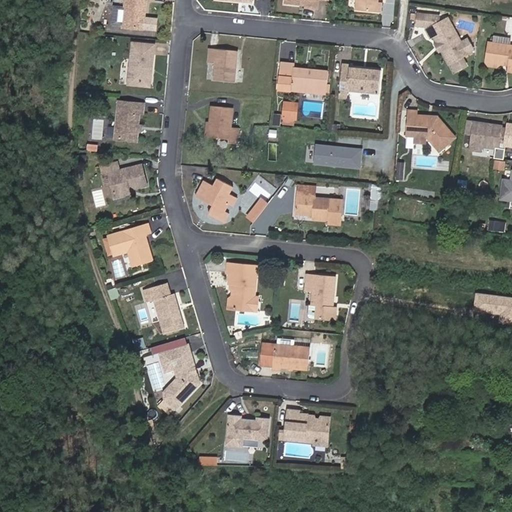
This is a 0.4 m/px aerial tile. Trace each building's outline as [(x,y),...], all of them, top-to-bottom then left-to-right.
[(139,14),(143,14),(144,0),(122,0),(122,7),(111,6),(109,24),(120,25),(120,27),(141,29),(142,19),(138,18),(139,14)] [(320,0),(326,1),(326,0),(290,0),(290,3),(303,5),(303,7),(315,8),(316,0),(320,0)] [(375,2),(374,0),(353,0),(352,10),(378,13),(380,2),(375,2)] [(458,56),(464,53),(444,17),(436,22),(432,15),(412,12),(411,25),(420,26),(427,37),(430,35),(446,63),(447,62),(452,71),(463,65),(458,56)] [(507,60),(506,65),(505,71),(511,72),(511,44),(486,41),(483,61),(488,62),(493,63),(497,64),(498,58),(507,60)] [(130,43),(126,82),(144,84),(146,69),(150,70),(152,45),(130,43)] [(234,83),(237,51),(208,48),(206,62),(214,63),(212,80),(234,83)] [(350,76),(351,66),(351,63),(343,63),(341,76),(350,76)] [(303,73),(303,69),(293,68),(293,65),(285,64),(283,79),(291,80),(290,91),(325,95),(327,72),(309,70),(308,74),(303,73)] [(382,69),(368,68),(368,71),(360,70),(360,67),(351,66),(350,76),(341,76),(340,90),(349,90),(379,93),(382,69)] [(144,84),(126,82),(126,85),(148,87),(150,70),(146,69),(144,84)] [(136,130),(137,124),(138,113),(141,113),(143,103),(117,100),(113,138),(135,140),(136,130)] [(273,123),(295,125),(297,101),(281,100),(280,116),(273,115),(273,123)] [(210,122),(208,139),(228,141),(228,145),(237,147),(239,129),(230,128),(232,109),(211,107),(210,122)] [(424,132),(428,138),(440,152),(456,138),(439,117),(418,115),(418,111),(409,111),(407,136),(419,137),(424,132)] [(104,139),(111,139),(113,121),(105,120),(104,139)] [(472,136),(474,123),(467,122),(466,135),(472,136)] [(501,140),(507,141),(508,131),(502,130),(503,127),(474,123),(472,136),(469,153),(481,154),(482,149),(500,151),(500,147),(501,140)] [(360,167),(361,150),(317,146),(315,163),(360,167)] [(503,169),(504,161),(494,160),(493,168),(503,169)] [(404,179),(405,162),(396,161),(394,179),(404,179)] [(126,190),(144,185),(140,165),(116,170),(114,162),(98,165),(101,175),(106,173),(112,197),(127,193),(126,190)] [(511,173),(511,183),(503,182),(500,200),(511,202),(511,173)] [(228,204),(233,195),(230,193),(233,187),(216,178),(213,185),(204,180),(194,197),(211,206),(207,214),(223,222),(228,214),(224,211),(228,204)] [(304,186),(303,193),(320,195),(321,188),(304,186)] [(316,219),(333,220),(335,199),(320,197),(320,195),(303,193),(301,193),(299,213),(316,215),(316,219)] [(237,198),(233,195),(228,204),(232,207),(237,198)] [(255,208),(261,213),(269,202),(263,198),(255,208)] [(250,214),(257,219),(261,213),(255,208),(250,214)] [(504,231),(505,221),(489,219),(488,229),(504,231)] [(151,260),(148,245),(142,243),(141,240),(145,234),(149,233),(146,224),(107,235),(113,256),(127,252),(132,254),(135,265),(151,260)] [(131,266),(135,265),(132,254),(127,252),(131,266)] [(251,296),(254,296),(257,264),(228,261),(227,272),(229,272),(228,282),(229,282),(236,283),(236,289),(232,288),(229,305),(250,308),(251,296)] [(334,306),(336,277),(307,274),(305,290),(313,291),(311,304),(309,304),(308,315),(309,317),(315,318),(336,320),(337,306),(334,306)] [(174,305),(177,304),(174,291),(169,292),(166,281),(142,288),(145,299),(153,297),(163,332),(183,326),(178,308),(175,309),(174,305)] [(156,345),(158,352),(187,344),(185,336),(156,345)] [(305,371),(308,348),(291,346),(292,340),(276,338),(275,345),(260,343),(257,366),(269,367),(269,370),(279,370),(279,368),(305,371)] [(171,363),(173,369),(175,377),(163,392),(163,398),(176,409),(198,383),(195,372),(193,372),(191,367),(194,366),(187,344),(158,352),(162,366),(171,363)] [(163,372),(173,369),(171,363),(162,366),(163,372)] [(284,439),(312,442),(312,440),(325,441),(327,422),(318,421),(312,420),(312,422),(305,422),(306,415),(298,414),(298,412),(287,411),(284,439)] [(251,419),(238,418),(238,415),(225,413),(221,445),(239,447),(240,438),(263,441),(265,417),(251,415),(251,419)] [(489,455),(490,446),(474,445),(473,453),(489,455)] [(216,465),(217,456),(197,456),(197,465),(216,465)]
